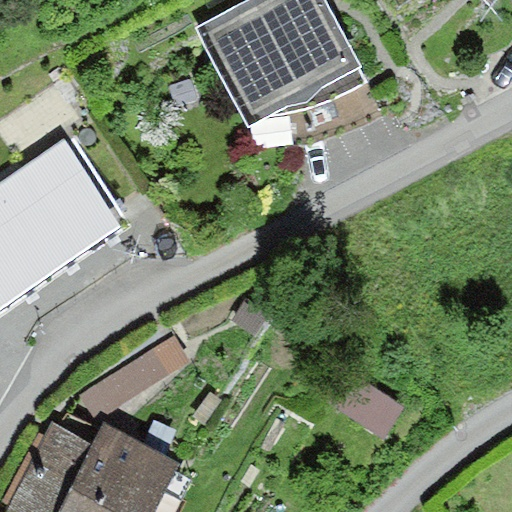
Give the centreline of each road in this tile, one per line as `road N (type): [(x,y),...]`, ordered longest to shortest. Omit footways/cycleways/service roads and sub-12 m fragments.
road 1 (residential): [(0,445),(36,387),(117,309),(511,110)]
road 2 (residential): [(394,511),(511,412)]
